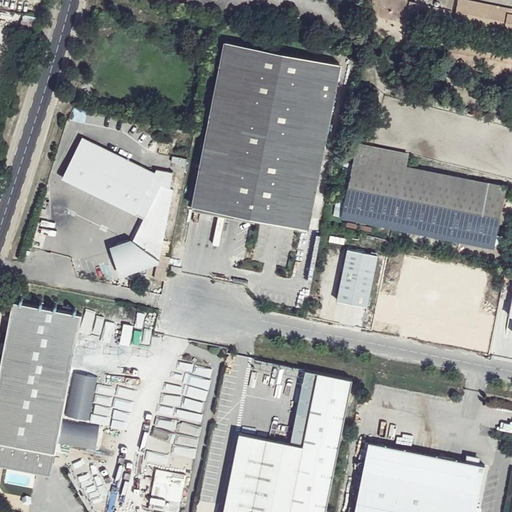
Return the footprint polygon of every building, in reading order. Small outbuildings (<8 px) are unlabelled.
[(380,1),(376,0),(370,28),(375,29),(380,1)] [(409,1),(406,0),(379,0),(380,1),(375,29),(374,35),(404,42),(409,1)] [(511,6),(480,0),(458,0),(455,18),(511,30),(511,6)] [(404,42),(443,50),(445,42),(411,34),(412,30),(409,30),(413,10),(449,18),(450,10),(409,1),(404,42)] [(338,63),(225,39),(206,133),(192,205),(304,228),(338,63)] [(446,50),(511,64),(511,55),(448,42),(446,50)] [(444,60),(511,74),(511,64),(446,50),(444,60)] [(511,79),(511,74),(444,60),(442,66),(511,79)] [(154,173),(82,137),(62,177),(143,216),(130,240),(116,245),(113,250),(121,271),(158,258),(171,188),(168,187),(171,172),(155,169),(154,173)] [(339,216),(492,247),(504,185),(404,166),(407,154),(356,145),(339,216)] [(377,255),(347,248),(336,299),(366,306),(377,255)] [(81,314),(12,300),(0,357),(0,461),(46,471),(50,452),(53,452),(81,314)] [(133,325),(124,324),(121,343),(130,344),(133,328),(133,325)] [(303,367),(288,440),(302,443),(316,369),(303,367)] [(323,511),(350,375),(316,369),(302,443),(289,511),(323,511)] [(238,430),(222,511),(289,511),(302,443),(288,440),(238,430)] [(463,458),(366,439),(351,511),(472,511),(482,462),(476,461),(463,458)] [(139,491),(181,499),(183,487),(173,485),(174,482),(166,480),(167,474),(150,471),(151,464),(144,463),(139,491)]
